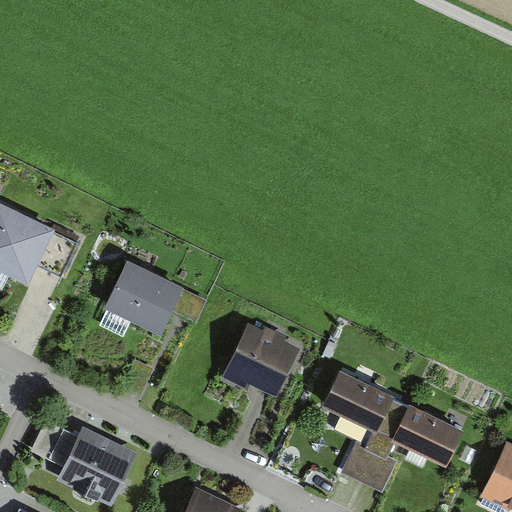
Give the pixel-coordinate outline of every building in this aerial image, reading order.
[(63,227),(0,199),(0,263),(40,281),(63,227)] [(192,288),(132,263),(112,310),(171,336),(192,288)] [(305,351),(252,330),(236,370),(289,392),(305,351)] [(406,400),(346,373),(332,406),(391,432),(406,400)] [(476,434),(423,410),(407,445),(461,469),(476,434)] [(94,427),(68,476),(117,502),(143,454),(94,427)] [(398,463),(351,444),(340,471),(386,490),(398,463)] [(511,450),(507,448),(485,495),(511,507),(511,450)] [(249,511),(201,491),(191,511),(249,511)]
